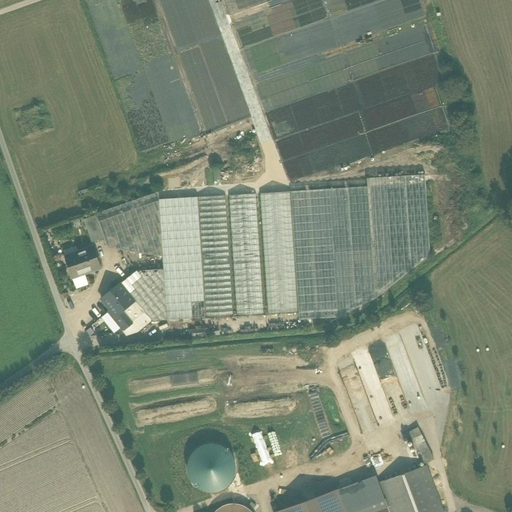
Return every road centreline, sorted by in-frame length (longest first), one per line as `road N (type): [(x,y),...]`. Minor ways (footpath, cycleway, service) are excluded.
road 1 (unknown): [(185,511),(421,416)]
road 2 (unclassified): [(0,137),(71,339)]
road 3 (unclassified): [(71,339),(149,511)]
